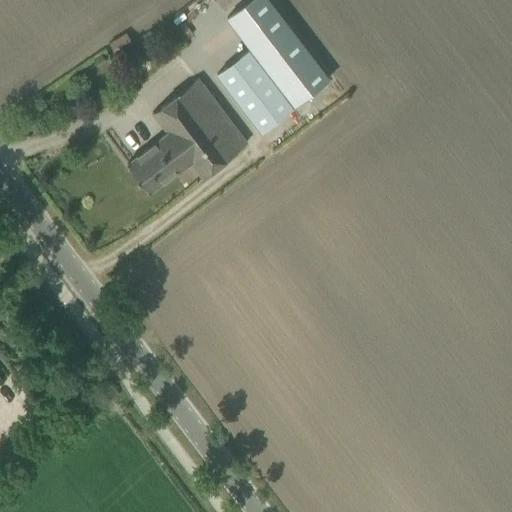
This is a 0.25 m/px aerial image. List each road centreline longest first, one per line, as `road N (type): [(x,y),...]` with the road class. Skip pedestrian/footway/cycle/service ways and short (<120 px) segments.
road 1 (tertiary): [(254,511),(0,178)]
road 2 (track): [(260,143),(78,282)]
